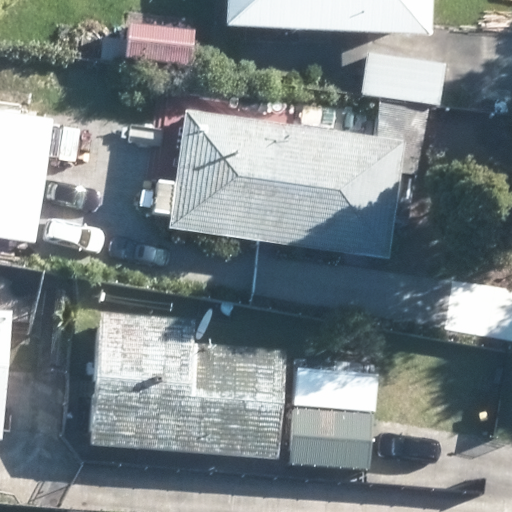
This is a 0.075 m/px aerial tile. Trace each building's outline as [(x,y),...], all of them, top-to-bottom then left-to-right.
[(433,0),(227,0),(227,29),(426,38),(432,38),(433,0)] [(193,21),(135,16),(131,65),(189,70),(193,21)] [(447,62),(425,59),(368,52),(367,57),(362,96),(382,98),(376,137),(185,109),(181,139),(174,183),(158,180),(154,212),(170,214),(169,229),(389,260),(403,167),(422,170),(430,107),(442,108),(442,101),(447,62)] [(0,237),(36,243),(52,120),(0,113),(0,237)] [(0,441),(0,442),(5,371),(10,312),(0,311),(0,441)] [(279,460),(284,398),(287,352),(195,346),(197,317),(101,311),(96,376),(91,447),(279,460)] [(369,472),(372,415),(294,410),(291,467),(369,472)]
